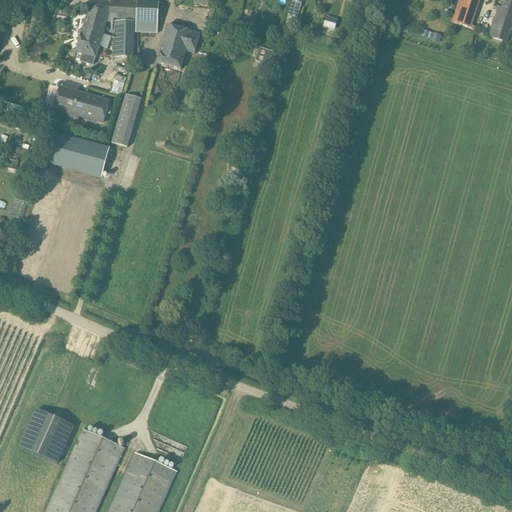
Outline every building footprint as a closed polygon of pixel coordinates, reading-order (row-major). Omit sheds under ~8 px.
[(285,26),(290,27),(293,18),(297,19),(302,0),(293,0),(293,1),(291,1),(289,9),(285,26)] [(478,0),(459,0),(452,22),(469,28),(478,0)] [(511,27),(511,0),(504,0),(502,9),(499,8),(495,17),(488,38),(506,44),(511,27)] [(136,19),(137,2),(131,2),(108,2),(107,10),(89,7),(75,53),(82,55),(80,62),(93,66),(95,59),(97,60),(101,47),(107,49),(111,37),(104,35),(109,19),(136,19)] [(159,3),(137,2),(136,19),(136,33),(157,34),(159,3)] [(135,23),(115,22),(114,58),(131,59),(133,50),(133,48),(135,39),(135,23)] [(324,31),(332,32),(333,26),(325,24),(324,31)] [(200,35),(168,26),(157,63),(181,70),(186,52),(195,54),(200,35)] [(405,26),(403,33),(411,35),(413,28),(405,26)] [(423,30),(420,37),(428,40),(431,33),(423,30)] [(433,33),(431,42),(439,44),(442,36),(433,33)] [(274,52),(259,48),(255,61),(270,65),(274,52)] [(78,94),(79,89),(62,84),(61,90),(60,89),(54,110),(70,115),(68,122),(77,125),(79,117),(103,124),(109,104),(78,94)] [(123,90),(113,87),(111,95),(120,98),(123,90)] [(139,109),(142,100),(126,95),(123,105),(139,109)] [(139,109),(123,105),(112,143),(127,148),(139,109)] [(110,149),(55,134),(47,164),(102,178),(110,149)] [(9,160),(8,167),(16,169),(18,162),(9,160)] [(13,199),(11,216),(23,218),(26,201),(13,199)] [(74,427),(36,410),(19,448),(57,465),(74,427)] [(95,511),(124,450),(82,431),(45,511),(95,511)] [(158,511),(176,474),(135,455),(109,511),(158,511)]
